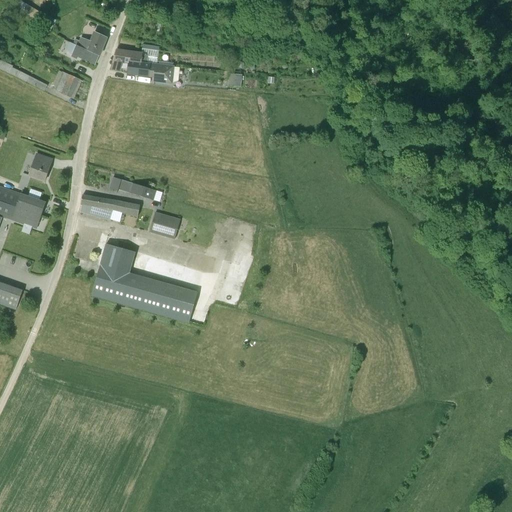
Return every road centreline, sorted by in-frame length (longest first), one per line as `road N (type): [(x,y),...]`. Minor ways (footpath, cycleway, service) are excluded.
road 1 (residential): [(127,0),(88,117),(61,257)]
road 2 (unclassified): [(61,257),(0,407)]
